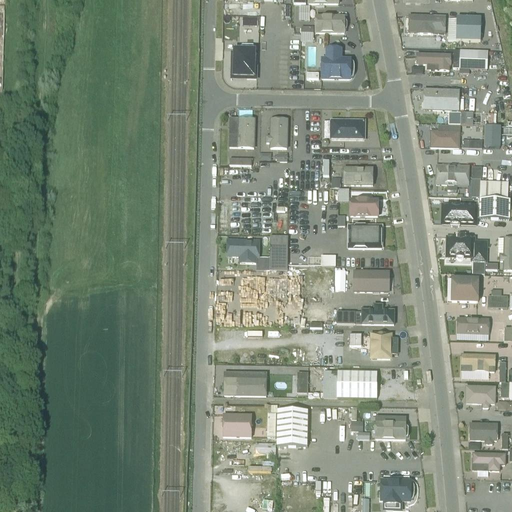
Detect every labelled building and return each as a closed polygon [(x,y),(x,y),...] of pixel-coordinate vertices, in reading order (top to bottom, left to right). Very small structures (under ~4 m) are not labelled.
[(438,10),(404,11),(405,35),(438,34),(438,10)] [(259,27),(259,18),(244,18),(244,27),(259,27)] [(449,18),(449,42),(482,43),(483,19),(449,18)] [(315,35),(344,35),(344,34),(346,32),(347,30),(347,25),(346,23),(344,21),(344,19),(316,19),(315,35)] [(321,82),(349,83),(349,81),(351,79),(352,77),(352,72),(351,70),(349,68),(349,67),(339,66),(339,51),(326,51),(326,66),(321,66),(321,82)] [(453,52),(453,70),(459,71),(459,76),(469,76),(470,71),(487,71),(488,53),(460,52),(453,52)] [(427,67),(427,72),(451,73),(452,55),(418,54),(417,67),(427,67)] [(253,57),(235,57),(234,58),(231,78),(252,79),(253,57)] [(455,91),(422,92),(422,116),(456,115),(455,91)] [(462,114),(462,126),(474,126),(474,114),(462,114)] [(238,138),(229,138),(229,150),(254,150),(255,121),(238,121),(238,138)] [(266,139),(266,145),(270,145),(270,148),(287,148),(287,122),(271,121),(270,139),(266,139)] [(365,123),(331,122),(331,141),(364,142),(365,123)] [(484,128),(483,149),(499,150),(500,128),(484,128)] [(461,133),(428,132),(428,150),(461,150),(461,133)] [(482,151),(482,143),(462,142),(462,150),(482,151)] [(470,168),(434,167),(434,187),(469,188),(470,168)] [(344,170),(344,187),(373,187),(373,171),(344,170)] [(339,204),(349,204),(350,191),(340,191),(339,204)] [(323,234),(336,234),(336,216),(340,216),(340,209),(336,209),(336,200),(324,200),(323,234)] [(510,203),(510,201),(480,200),(480,201),(479,209),(479,220),(509,221),(510,203)] [(350,202),(350,218),(378,218),(378,202),(350,202)] [(475,207),(442,206),(441,224),(475,225),(475,207)] [(381,250),(382,236),(382,228),(348,228),(348,250),(381,250)] [(457,240),(448,240),(447,259),(472,259),(472,263),(486,263),(486,244),(473,244),(473,240),(464,240),(464,239),(457,239),(457,240)] [(498,257),(500,257),(500,264),(504,264),(503,273),(511,273),(511,241),(500,241),(498,241),(498,257)] [(259,243),(227,242),(227,258),(240,259),(240,265),(256,266),(256,259),(259,260),(259,243)] [(322,257),(322,267),(337,268),(337,257),(322,257)] [(384,258),(351,258),(351,270),(384,270),(384,258)] [(354,274),(354,294),(388,294),(389,274),(354,274)] [(480,281),(451,282),(451,305),(480,305),(480,281)] [(487,310),(507,310),(508,299),(488,298),(487,310)] [(306,308),(306,321),(334,321),(334,309),(306,308)] [(394,312),(362,312),(362,326),(394,327),(394,312)] [(492,320),(455,321),(455,340),(492,340),(492,320)] [(362,347),(362,336),(351,336),(351,347),(362,347)] [(391,337),(372,337),(371,361),(390,361),(390,357),(397,357),(398,340),(391,340),(391,337)] [(495,356),(458,356),(458,376),(495,376),(495,356)] [(298,373),(298,395),(308,395),(309,374),(298,373)] [(225,374),(225,398),(268,399),(268,374),(225,374)] [(374,379),(333,379),(333,402),(374,402),(374,379)] [(501,400),(509,401),(510,385),(508,385),(505,385),(501,385),(501,400)] [(495,390),(464,390),(465,408),(496,408),(495,390)] [(276,415),(277,451),(304,452),(304,415),(276,415)] [(405,417),(370,417),(370,442),(405,442),(405,417)] [(363,434),(363,423),(351,423),(351,434),(363,434)] [(254,424),(235,424),(235,440),(253,441),(254,424)] [(481,444),(499,445),(499,425),(470,424),(470,449),(481,450),(481,444)] [(505,455),(471,455),(471,467),(486,468),(486,474),(499,474),(499,468),(504,468),(505,455)] [(411,482),(379,481),(378,504),(410,505),(411,482)]
